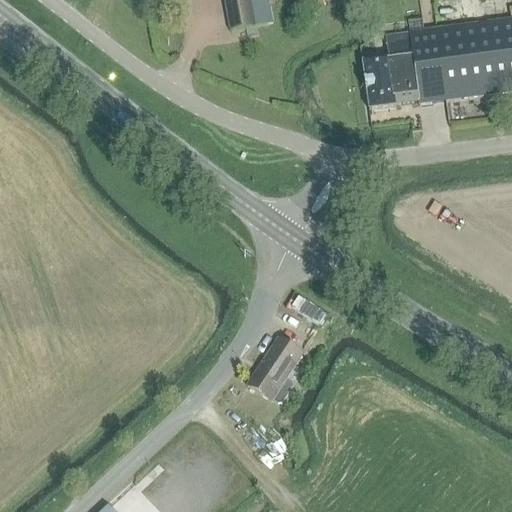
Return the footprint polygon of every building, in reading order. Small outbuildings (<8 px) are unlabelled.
[(248,0),(223,0),(230,33),(254,28),(248,0)] [(485,22),(482,0),(433,0),(437,28),(485,22)] [(511,21),(436,32),(446,104),(511,94),(511,21)] [(418,107),(446,104),(436,32),(409,36),(411,53),(387,56),(388,62),(362,66),(369,113),(395,109),(395,107),(418,104),(418,107)] [(278,341),(259,369),(247,388),(270,404),(271,403),(276,407),(281,406),(292,389),(291,384),(286,381),(302,357),(278,341)] [(239,434),(256,449),(263,442),(246,426),(239,434)]
